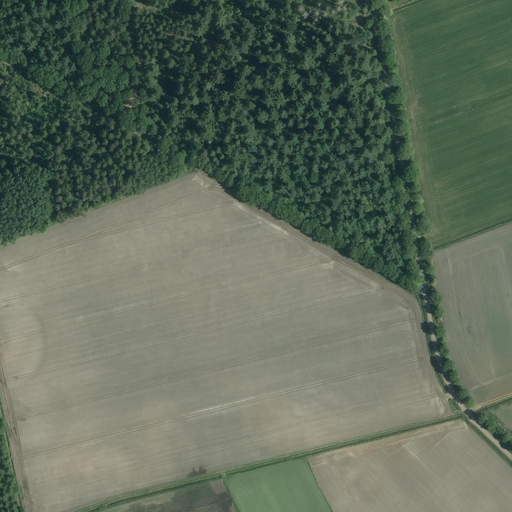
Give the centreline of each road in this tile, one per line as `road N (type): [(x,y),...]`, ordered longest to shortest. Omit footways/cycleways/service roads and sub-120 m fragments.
road 1 (unclassified): [(511,458),(467,413),(440,366),(372,0)]
road 2 (track): [(425,291),(143,137)]
road 3 (track): [(143,137),(0,59)]
